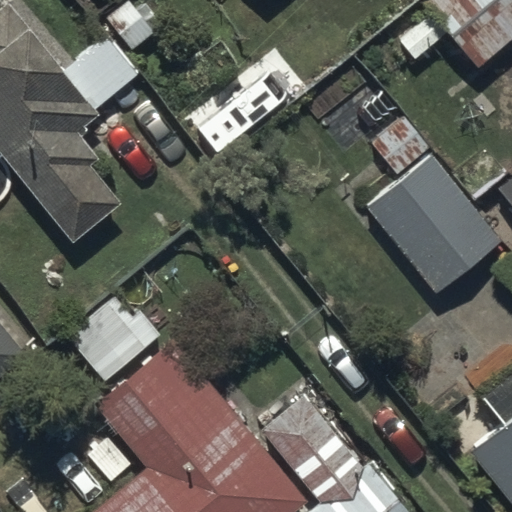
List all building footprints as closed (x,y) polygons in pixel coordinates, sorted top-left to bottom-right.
[(72,71),(13,0),(0,10),(0,152),(74,243),(121,204),(90,167),(99,159),(79,135),(102,117),(99,114),(143,78),(111,39),(72,71)] [(511,48),(511,0),(437,0),(428,7),(443,26),(409,53),(422,70),(459,42),(481,72),(511,48)] [(495,244),(399,119),(367,144),(397,182),(364,207),(430,293),(495,244)] [(111,301),(65,341),(104,388),(88,402),(142,465),(85,511),(287,511),(302,500),(141,309),(128,320),(111,301)] [(0,379),(18,365),(0,343),(0,379)] [(511,511),(511,384),(480,410),(503,438),(471,464),(510,511),(511,511)] [(358,466),(298,394),(256,429),(319,504),(309,511),(410,511),(366,460),(358,466)] [(0,477),(8,471),(0,460),(0,477)]
